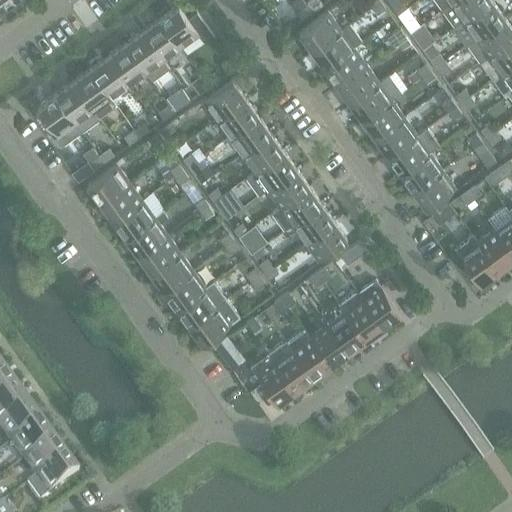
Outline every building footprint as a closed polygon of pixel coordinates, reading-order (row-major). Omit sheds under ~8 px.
[(0,0),(0,9),(12,0),(0,0)] [(312,11),(322,4),(318,0),(311,0),(307,4),(312,11)] [(377,14),(385,8),(380,0),(371,7),(377,14)] [(454,0),(434,0),(441,9),(449,3),(454,0)] [(452,28),(491,0),(454,0),(449,3),(462,21),(452,28)] [(466,43),(466,44),(504,17),(491,0),(452,28),(464,45),(466,43)] [(211,37),(213,36),(214,36),(196,11),(187,18),(177,4),(160,17),(181,46),(199,34),(200,35),(201,36),(204,37),(205,37),(207,37),(209,37),(211,37)] [(307,4),(296,12),(301,19),(312,11),(307,4)] [(327,10),(298,31),(312,50),(341,29),(341,28),(327,10)] [(181,46),(160,17),(142,30),(163,59),(181,46)] [(466,44),(479,62),(511,38),(511,28),(504,17),(466,44)] [(413,18),(404,24),(410,32),(419,25),(413,18)] [(361,40),(348,23),(341,28),(341,29),(312,50),(324,67),(353,46),(361,40)] [(415,39),(424,33),(419,25),(410,32),(415,39)] [(400,28),(391,34),(397,42),(405,35),(400,28)] [(169,68),(163,59),(142,30),(125,43),(146,72),(152,80),(169,68)] [(402,49),(411,43),(405,35),(397,42),(402,49)] [(511,64),(511,38),(479,62),(492,79),(511,64)] [(146,72),(125,43),(108,55),(129,84),(146,72)] [(337,85),(366,64),(353,46),(324,67),(337,85)] [(438,53),(430,59),(435,67),(444,61),(438,53)] [(129,84),(108,55),(90,68),(111,97),(129,84)] [(441,74),(449,68),(444,61),(435,67),(441,74)] [(425,63),(416,69),(422,77),(431,70),(425,63)] [(349,102),(379,81),(366,64),(337,85),(349,102)] [(504,96),(508,94),(511,91),(511,64),(492,79),(504,96)] [(73,80),(98,116),(99,117),(116,105),(110,98),(111,97),(90,68),(73,80)] [(413,83),(422,77),(416,69),(407,75),(413,83)] [(427,84),(436,78),(431,70),(422,77),(427,84)] [(219,78),(214,71),(204,78),(209,85),(219,78)] [(209,85),(204,78),(201,74),(191,82),(199,93),(209,85)] [(389,74),(379,81),(349,102),(362,120),(391,99),(391,98),(401,91),(389,74)] [(231,79),(202,100),(216,119),(245,98),(231,79)] [(98,116),(73,80),(55,93),(82,130),(99,118),(98,116)] [(464,88),(455,94),(461,102),(469,95),(464,88)] [(62,144),(63,144),(82,130),(55,93),(37,106),(57,135),(53,138),(55,141),(56,142),(58,144),(61,144),(62,144)] [(466,109),(475,103),(469,95),(461,102),(466,109)] [(174,111),(184,103),(179,96),(169,103),(174,111)] [(216,119),(228,136),(258,115),(245,98),(216,119)] [(450,98),(442,104),(447,112),(456,105),(450,98)] [(375,137),(404,116),(391,99),(362,120),(375,137)] [(169,103),(158,111),(163,118),(174,111),(169,103)] [(452,119),(461,113),(456,105),(447,112),(452,119)] [(228,136),(241,154),(270,133),(258,115),(228,136)] [(417,134),(416,133),(404,116),(375,137),(387,155),(417,134)] [(149,129),(144,121),(134,129),(139,136),(149,129)] [(175,129),(169,122),(160,128),(166,136),(175,129)] [(489,123),(480,129),(486,137),(495,130),(489,123)] [(417,134),(387,155),(400,172),(429,151),(429,150),(439,144),(426,126),(416,133),(417,134)] [(123,136),(128,144),(139,136),(134,129),(123,136)] [(491,144),(500,138),(495,130),(486,137),(491,144)] [(156,131),(147,138),(152,145),(161,139),(156,131)] [(283,150),(270,133),(241,154),(254,171),(283,150)] [(476,133),(467,139),(472,147),(481,140),(476,133)] [(481,140),(472,147),(478,154),(486,166),(495,159),(481,140)] [(112,155),(107,148),(99,154),(104,161),(112,155)] [(254,171),(266,189),(296,168),(283,150),(254,171)] [(413,190),(442,169),(429,151),(400,172),(413,190)] [(191,152),(182,158),(188,166),(196,160),(191,152)] [(91,170),(99,165),(104,161),(99,154),(86,163),(91,170)] [(508,173),(511,170),(511,163),(508,158),(501,163),(504,167),(508,173)] [(200,183),(213,173),(207,163),(202,167),(196,160),(188,166),(200,183)] [(177,161),(168,168),(174,176),(183,169),(177,161)] [(116,163),(87,184),(100,203),(129,181),(116,163)] [(501,163),(494,169),(501,178),(508,173),(504,167),(501,163)] [(266,189),(279,206),(308,185),(296,168),(266,189)] [(179,183),(188,177),(183,169),(174,176),(179,183)] [(426,208),(455,187),(442,169),(413,190),(426,208)] [(113,220),(142,199),(129,181),(100,203),(113,220)] [(474,198),(481,193),(474,183),(466,188),(474,198)] [(321,203),(308,185),(279,206),(292,224),(321,203)] [(216,187),(207,193),(213,201),(222,195),(216,187)] [(466,188),(459,194),(466,204),(474,198),(466,188)] [(218,208),(227,202),(222,195),(213,201),(218,208)] [(203,196),(194,203),(199,211),(208,204),(203,196)] [(478,204),(474,198),(466,204),(470,210),(478,204)] [(126,238),(155,216),(142,199),(113,220),(126,238)] [(431,215),(438,224),(455,211),(449,201),(431,215)] [(334,220),(321,203),(292,224),(304,241),(334,220)] [(205,218),(214,212),(208,204),(199,211),(205,218)] [(163,211),(155,216),(126,238),(138,255),(167,234),(160,223),(168,217),(163,211)] [(511,251),(511,216),(496,229),(511,251)] [(318,260),(347,239),(334,220),(304,241),(318,260)] [(247,230),(241,222),(233,228),(238,236),(247,230)] [(498,269),(511,258),(511,251),(496,229),(478,241),(498,269)] [(238,236),(244,243),(252,237),(247,230),(238,236)] [(234,239),(228,232),(219,238),(225,246),(234,239)] [(455,248),(460,255),(479,282),(498,269),(478,241),(471,232),(468,235),(467,239),(455,248)] [(151,272),(180,251),(167,234),(138,255),(151,272)] [(225,246),(230,253),(239,247),(234,239),(225,246)] [(360,239),(352,245),(339,254),(346,264),(367,249),(360,239)] [(259,248),(251,253),(255,259),(263,253),(259,248)] [(163,290),(193,269),(180,251),(151,272),(163,290)] [(272,265),(267,257),(258,263),(264,271),(272,265)] [(264,271),(269,278),(278,272),(272,265),(264,271)] [(330,275),(323,265),(316,271),(323,280),(330,275)] [(259,274),(253,266),(244,273),(250,281),(259,274)] [(176,307),(205,286),(193,269),(163,290),(176,307)] [(309,276),(316,286),(323,280),(316,271),(309,276)] [(250,281),(255,288),(264,282),(259,274),(250,281)] [(400,313),(376,279),(358,292),(382,326),(400,313)] [(176,307),(189,325),(218,304),(205,286),(176,307)] [(295,300),(288,291),(281,296),(288,305),(295,300)] [(362,298),(345,311),(365,338),(382,326),(358,292),(362,298)] [(273,302),(280,311),(288,305),(281,296),(273,302)] [(202,343),(203,342),(231,322),(218,304),(189,325),(202,343)] [(347,351),(365,338),(345,311),(327,324),(347,351)] [(260,326),(253,316),(246,321),(253,331),(260,326)] [(330,364),(347,351),(327,324),(310,336),(330,364)] [(304,329),(287,342),(312,376),(330,364),(310,336),(304,329)] [(226,361),(239,352),(227,335),(214,344),(226,361)] [(285,339),(268,352),(295,389),(312,376),(287,342),(285,339)] [(250,365),(276,402),(295,389),(268,352),(250,365)] [(0,397),(15,387),(2,369),(0,370),(0,397)] [(0,424),(27,404),(15,387),(0,397),(0,424)] [(0,427),(11,443),(40,422),(27,404),(0,424),(0,427)] [(24,460),(53,439),(40,422),(11,443),(24,460)] [(26,485),(65,457),(53,439),(24,460),(36,478),(26,485)] [(40,503),(78,475),(65,457),(26,485),(40,503)] [(0,511),(9,511),(2,503),(0,504),(0,511)]
